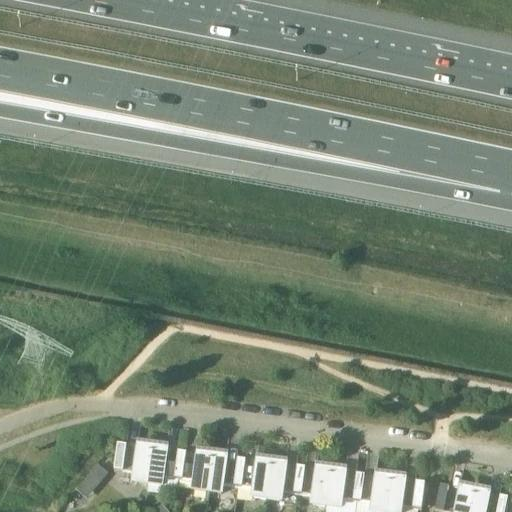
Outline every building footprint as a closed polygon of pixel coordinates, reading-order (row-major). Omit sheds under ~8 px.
[(134,484),(148,486),(152,450),(138,448),(118,446),(114,473),(135,476),(134,484)] [(163,479),(179,481),(182,454),(166,452),(152,450),(148,486),(162,487),(163,479)] [(193,491),(208,493),(212,457),(198,456),(182,454),(179,481),(195,483),(193,491)] [(226,459),(212,457),(208,493),(222,495),(223,487),(238,489),(242,461),(226,460),(226,459)] [(257,463),(242,461),(238,489),(254,491),(253,499),(267,501),(271,465),(257,463)] [(98,465),(87,478),(97,487),(108,474),(98,465)] [(285,467),(271,465),(267,501),(281,502),(282,494),(298,496),(301,469),(285,467)] [(312,506),(327,508),(331,472),(317,471),(301,469),(298,496),(313,498),(312,506)] [(345,474),(331,472),(327,508),(341,510),(341,502),(357,504),(361,477),(345,475),(345,474)] [(372,511),(386,511),(390,480),(376,478),(361,477),(357,504),(373,506),(372,511)] [(404,482),(390,480),(386,511),(400,511),(401,509),(420,511),(421,511),(425,485),(404,482)] [(470,511),(475,493),(461,490),(461,491),(440,487),(435,511),(470,511)] [(488,496),(475,493),(470,511),(501,511),(504,499),(488,496)] [(511,511),(511,500),(504,499),(501,511),(511,511)]
